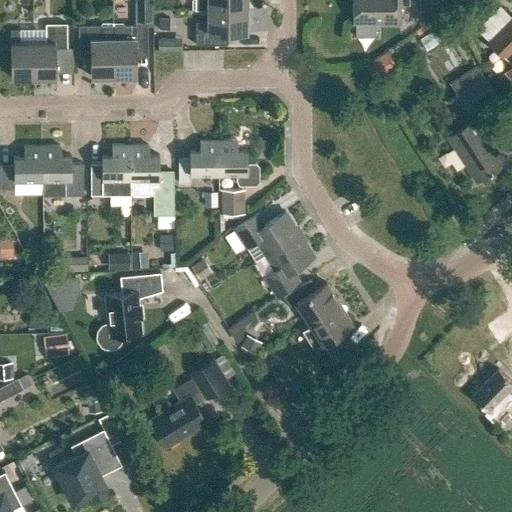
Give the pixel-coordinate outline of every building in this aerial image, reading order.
[(208,9),(247,10),(246,0),(195,0),(195,9),(208,9)] [(400,23),(400,3),(412,3),(411,0),(353,0),(353,21),(381,21),(381,23),(400,23)] [(195,21),(195,44),(219,44),(219,32),(247,32),(247,10),(208,9),(208,21),(195,21)] [(507,57),(511,61),(511,65),(506,71),(511,77),(511,16),(489,40),(506,57),(507,57)] [(160,18),(159,29),(170,30),(171,18),(160,18)] [(33,41),(33,77),(56,77),(55,47),(67,47),(67,23),(45,23),(45,41),(33,41)] [(113,25),(113,37),(114,76),(136,76),(136,48),(148,48),(147,24),(113,25)] [(114,76),(113,37),(113,25),(78,25),(79,49),(91,49),(91,76),(114,76)] [(20,29),(10,29),(11,77),(33,77),(33,41),(20,42),(20,29)] [(159,50),(159,51),(175,51),(175,50),(175,37),(159,37),(159,50)] [(484,74),(456,92),(470,112),(497,94),(484,74)] [(476,116),(447,136),(476,182),(500,166),(499,166),(506,162),(476,116)] [(218,139),(199,139),(200,150),(189,150),(189,158),(178,158),(178,182),(190,182),(190,174),(218,173),(218,139)] [(218,139),(218,173),(236,173),(236,181),(239,184),(255,184),(259,181),(258,167),(256,163),(247,163),(247,150),(237,150),(237,139),(218,139)] [(131,194),(130,178),(130,144),(112,144),(112,155),(102,155),(102,162),(90,163),(90,187),(90,194),(131,194)] [(130,144),(130,178),(131,194),(153,193),(153,214),(174,214),(173,170),(159,170),(159,154),(149,154),(149,144),(130,144)] [(24,145),(24,156),(14,156),(14,164),(0,164),(0,188),(14,188),(14,179),(43,179),(42,145),(24,145)] [(61,145),(42,145),(43,179),(43,195),(83,195),(83,163),(71,163),(71,155),(61,155),(61,145)] [(244,188),(220,188),(220,213),(244,213),(244,188)] [(205,191),(205,207),(217,207),(217,192),(205,191)] [(256,213),(234,227),(246,246),(257,240),(266,255),(300,234),(285,211),(263,225),(256,213)] [(172,234),(160,235),(160,251),(173,250),(172,234)] [(300,234),(266,255),(275,269),(265,276),(277,295),(299,281),(292,269),(314,255),(300,234)] [(0,237),(0,241),(0,257),(13,257),(13,237),(0,237)] [(148,251),(132,252),(133,268),(148,267),(148,251)] [(199,260),(191,266),(201,280),(209,274),(199,260)] [(138,297),(162,290),(160,272),(120,276),(122,292),(105,294),(108,321),(101,324),(97,330),(95,337),(97,342),(101,347),(103,348),(110,350),(115,349),(121,345),(124,338),(123,333),(141,331),(138,297)] [(50,277),(50,308),(74,308),(74,277),(50,277)] [(310,279),(283,296),(289,306),(296,302),(309,322),(339,303),(326,282),(317,288),(310,279)] [(511,300),(504,288),(486,300),(498,318),(511,308),(511,300)] [(339,303),(309,322),(322,343),(312,349),(323,366),(347,350),(337,334),(353,324),(339,303)] [(244,340),(241,346),(255,353),(259,348),(244,340)] [(222,388),(230,383),(214,357),(206,362),(190,372),(193,376),(173,389),(180,400),(150,419),(166,446),(206,421),(196,404),(222,388)] [(12,362),(0,363),(0,379),(13,379),(12,362)] [(511,382),(498,368),(471,395),(486,410),(484,412),(492,420),(511,398),(511,395),(507,391),(511,386),(511,382)] [(20,375),(0,385),(0,398),(26,386),(20,375)] [(300,392),(291,402),(300,411),(309,401),(300,392)] [(101,399),(86,400),(87,412),(102,411),(101,399)] [(70,445),(75,455),(55,465),(73,501),(91,492),(94,498),(106,492),(103,486),(105,485),(97,468),(118,457),(103,428),(70,445)] [(0,473),(0,511),(13,511),(12,509),(22,505),(4,471),(0,473)]
